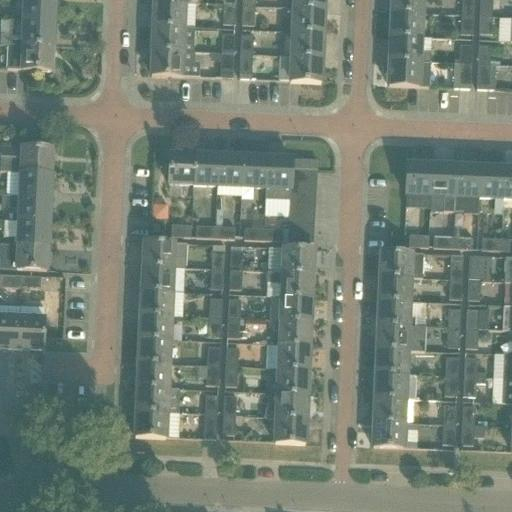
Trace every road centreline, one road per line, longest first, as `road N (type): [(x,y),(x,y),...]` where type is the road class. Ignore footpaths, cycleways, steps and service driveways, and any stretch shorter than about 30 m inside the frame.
road 1 (residential): [(356,130),(341,499)]
road 2 (residential): [(53,375),(104,377),(114,120)]
road 3 (residential): [(341,499),(72,491)]
road 4 (residential): [(114,120),(356,130)]
road 5 (residential): [(511,507),(341,499)]
road 6 (residential): [(356,130),(511,135)]
road 7 (residential): [(361,0),(356,130)]
road 8 (residential): [(114,120),(117,0)]
